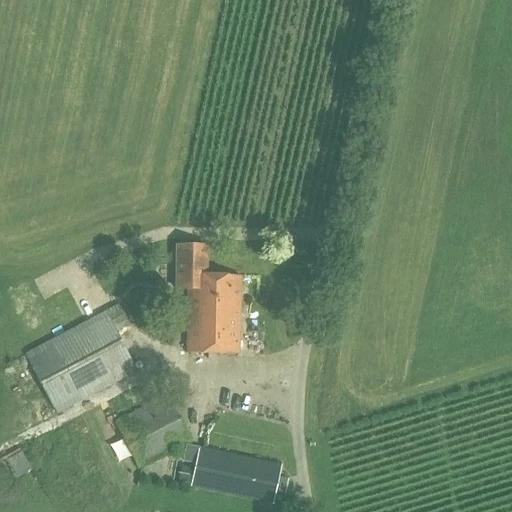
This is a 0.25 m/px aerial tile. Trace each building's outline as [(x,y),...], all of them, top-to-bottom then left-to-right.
[(239,354),(240,276),(205,276),(205,246),(177,246),(176,277),(188,277),(187,353),(239,354)] [(119,305),(25,355),(37,377),(56,413),(136,371),(115,331),(129,324),(119,305)] [(139,468),(189,442),(166,396),(115,422),(139,468)] [(253,445),(278,450),(285,417),(212,403),(207,427),(255,436),(253,445)] [(271,503),(279,466),(187,446),(184,461),(196,464),(191,486),(271,503)] [(7,455),(15,475),(33,468),(25,448),(7,455)] [(192,468),(181,466),(178,481),(189,483),(192,468)]
